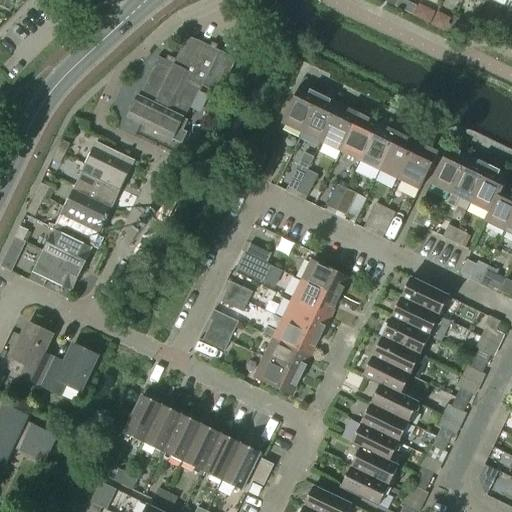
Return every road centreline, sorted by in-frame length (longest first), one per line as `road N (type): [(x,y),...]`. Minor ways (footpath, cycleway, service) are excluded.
road 1 (residential): [(176,366),(259,192),(511,313)]
road 2 (tertiary): [(0,186),(48,94),(147,0)]
road 3 (residential): [(274,511),(312,431),(176,366)]
road 4 (residential): [(86,323),(164,160)]
road 5 (residential): [(477,511),(462,469),(511,366)]
